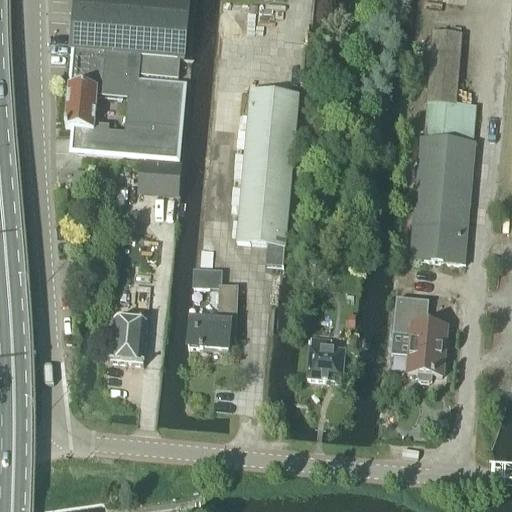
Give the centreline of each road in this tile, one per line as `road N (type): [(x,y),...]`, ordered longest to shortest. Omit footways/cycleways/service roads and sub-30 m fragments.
road 1 (unclassified): [(511,480),(111,446),(63,434)]
road 2 (unclassified): [(63,434),(53,400),(29,0)]
road 3 (primary): [(12,511),(12,331),(0,187)]
